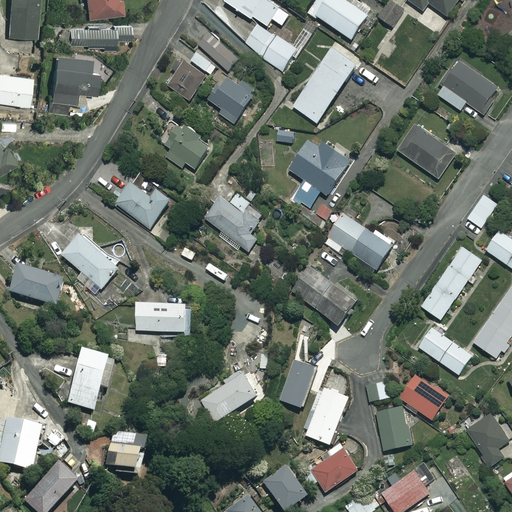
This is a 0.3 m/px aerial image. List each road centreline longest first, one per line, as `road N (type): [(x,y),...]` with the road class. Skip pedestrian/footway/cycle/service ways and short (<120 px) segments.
road 1 (residential): [(0,231),(85,158),(176,0)]
road 2 (residential): [(357,355),(511,124)]
